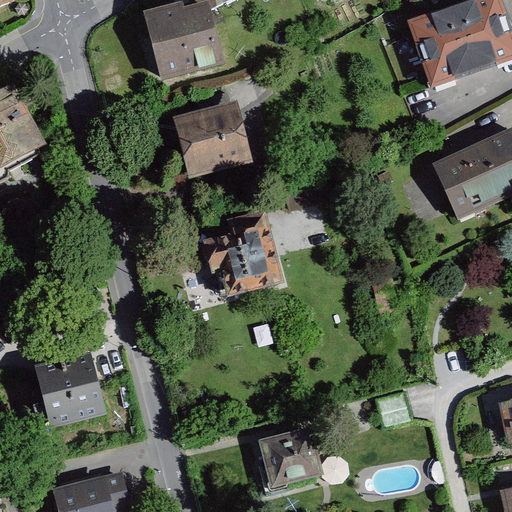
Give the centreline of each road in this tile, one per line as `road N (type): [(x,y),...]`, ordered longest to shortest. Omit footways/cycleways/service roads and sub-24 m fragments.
road 1 (residential): [(65,24),(188,511)]
road 2 (residential): [(464,511),(445,417),(459,393),(511,369)]
road 3 (unknown): [(172,447),(0,488)]
